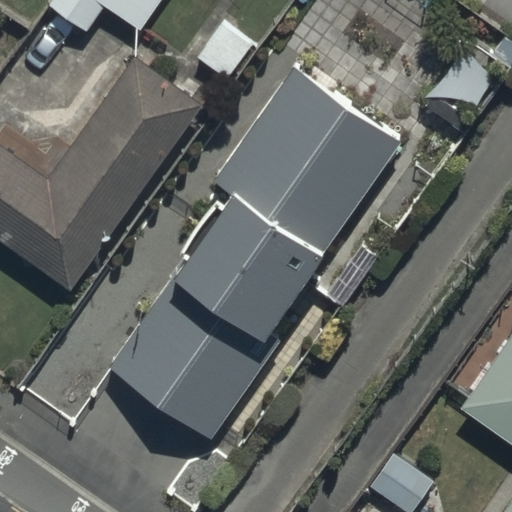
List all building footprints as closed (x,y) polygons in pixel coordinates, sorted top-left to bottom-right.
[(114,0),(141,19),(155,0),(56,0),(86,21),(101,0),(114,0)] [(0,223),(1,224),(72,275),(203,92),(132,42),(46,162),(0,129),(0,223)] [(265,321),(402,130),(303,60),(167,251),(181,262),(112,358),(216,431),(285,335),(265,321)] [(511,489),(495,511),(511,511),(511,332),(463,401),(511,435),(511,489)] [(409,504),(430,475),(392,448),(371,477),(409,504)]
